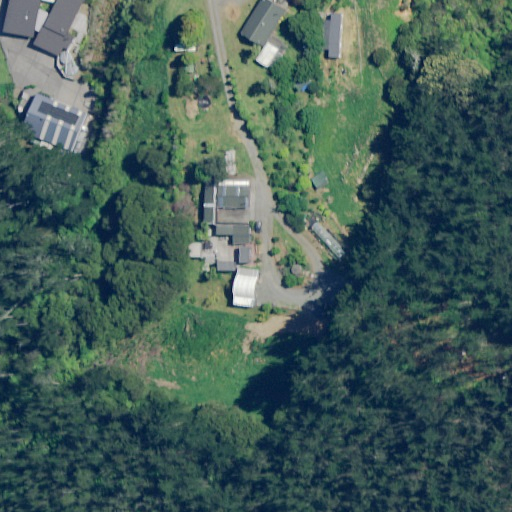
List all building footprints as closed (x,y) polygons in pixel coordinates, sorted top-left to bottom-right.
[(44,0),(58,2),(58,0),(8,0),(4,30),(18,32),(17,36),(18,36),(37,39),(38,30),(43,32),(37,45),(63,57),(62,57),(62,58),(62,59),(62,60),(62,61),(62,62),(62,63),(63,64),(64,65),(64,66),(65,66),(66,67),(67,67),(66,67),(66,68),(66,70),(66,71),(67,72),(67,74),(68,75),(69,76),(70,76),(71,77),(73,77),(74,77),(75,77),(77,77),(78,76),(79,75),(80,74),(81,73),(81,72),(81,71),(81,69),(81,68),(81,67),(80,65),(80,64),(79,63),(77,63),(76,62),(73,51),(79,37),(73,35),(87,0),(59,0),(58,4),(54,14),(43,9),(44,0)] [(273,35),(288,11),(270,0),(262,0),(242,32),(266,47),(273,35)] [(266,47),(257,62),(269,70),(273,63),(280,67),(286,57),(280,53),(286,43),(273,35),(266,47)] [(291,82),(297,93),(314,83),(307,72),(291,82)] [(92,115),(39,94),(23,133),(77,154),(92,115)] [(235,167),(235,151),(225,151),(224,166),(235,167)] [(313,176),(321,192),(334,185),(326,169),(313,176)] [(224,211),(251,212),(252,181),(219,180),(218,210),(224,211)] [(251,226),(256,227),(256,212),(251,212),(224,211),(223,225),(251,226)] [(223,225),(218,225),(217,242),(236,243),(236,246),(239,246),(250,246),(251,226),(223,225)] [(235,262),(236,246),(236,243),(217,242),(203,241),(202,276),(212,276),(212,268),(216,269),(216,266),(217,261),(235,262)] [(250,246),(239,246),(238,267),(258,268),(259,246),(250,246)] [(257,298),(236,296),(235,306),(256,308),(257,298)]
